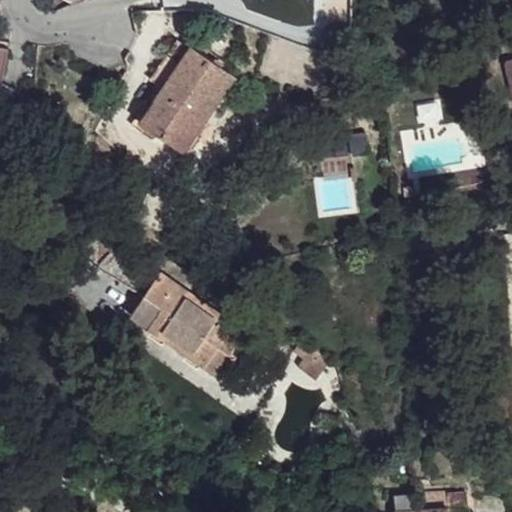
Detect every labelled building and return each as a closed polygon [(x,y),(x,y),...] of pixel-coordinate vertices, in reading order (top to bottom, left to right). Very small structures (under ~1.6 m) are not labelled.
[(352,39),(331,31),(324,52),(351,62),(352,39)] [(194,45),(179,35),(151,78),(166,88),(194,45)] [(0,100),(5,101),(15,48),(0,45),(0,100)] [(237,76),(194,45),(166,88),(152,108),(144,121),(157,129),(188,149),(237,76)] [(511,55),(501,58),(508,91),(511,90),(511,55)] [(135,122),(144,121),(152,108),(146,104),(135,122)] [(144,121),(135,122),(154,134),(157,129),(144,121)] [(313,137),(318,215),(357,212),(353,154),(367,153),(366,134),(313,137)] [(156,267),(119,242),(103,265),(141,291),(156,267)] [(165,269),(134,313),(222,375),(255,330),(165,269)] [(306,355),(315,342),(305,335),(296,348),(306,355)] [(306,355),(300,363),(320,377),(334,356),(315,342),(306,355)] [(421,489),(422,506),(452,505),(451,491),(450,487),(421,489)] [(396,511),(422,511),(422,506),(417,507),(415,490),(395,492),(396,511)] [(468,511),(466,490),(451,491),(452,505),(453,505),(453,511),(468,511)]
